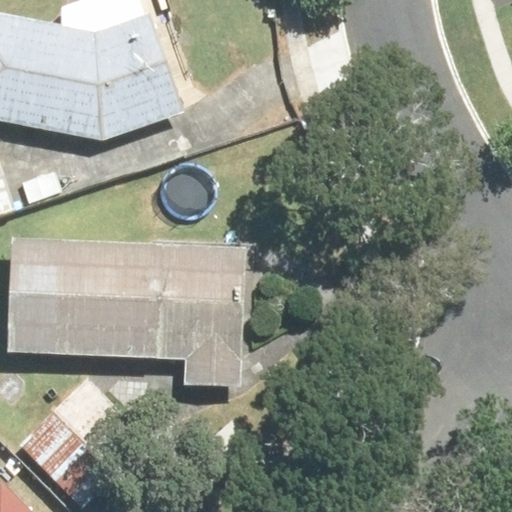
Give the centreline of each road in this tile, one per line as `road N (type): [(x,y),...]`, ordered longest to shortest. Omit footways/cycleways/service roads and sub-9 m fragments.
road 1 (residential): [(511,274),(452,190),(416,114),(385,0)]
road 2 (residential): [(408,456),(511,332)]
